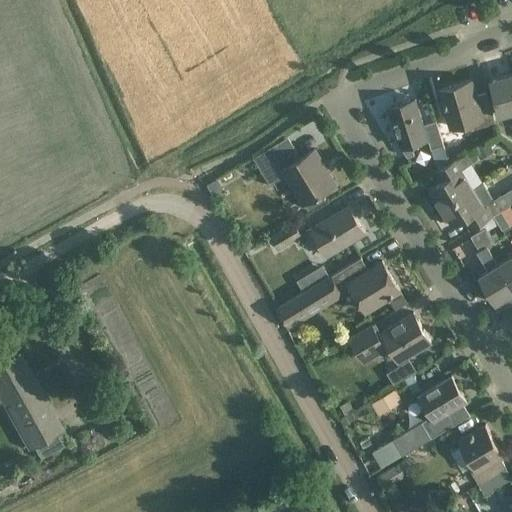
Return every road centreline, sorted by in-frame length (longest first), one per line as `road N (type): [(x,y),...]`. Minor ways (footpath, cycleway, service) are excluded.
road 1 (residential): [(0,285),(137,206),(171,205),(207,235),(359,511)]
road 2 (residential): [(485,352),(334,99)]
road 3 (residential): [(511,27),(334,99)]
